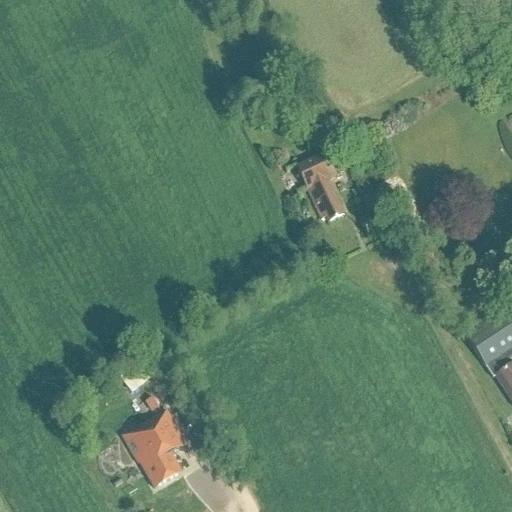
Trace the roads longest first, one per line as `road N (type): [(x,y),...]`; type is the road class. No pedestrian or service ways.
road 1 (track): [(511,494),(352,239)]
road 2 (track): [(246,511),(168,392)]
